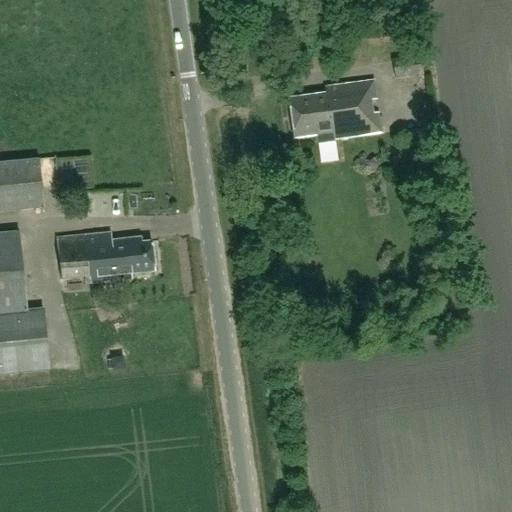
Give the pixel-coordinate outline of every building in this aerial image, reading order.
[(419,64),(391,68),(396,88),(416,85),(413,76),(422,75),(419,64)] [(326,96),(289,101),(295,140),(317,137),(318,143),(381,134),(374,82),(325,89),(326,96)] [(40,160),(0,164),(0,212),(45,208),(40,160)] [(44,310),(26,312),(19,232),(0,234),(0,375),(50,371),(44,310)] [(90,276),(87,277),(88,284),(133,279),(132,274),(156,271),(153,243),(144,244),(143,237),(113,241),(112,233),(85,236),(90,276)] [(90,276),(85,236),(58,239),(62,280),(87,277),(90,276)]
